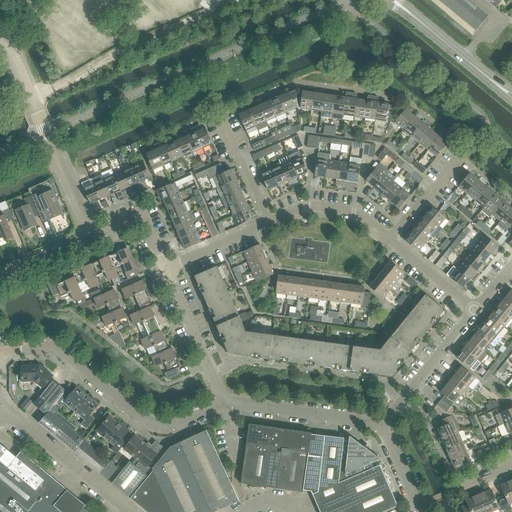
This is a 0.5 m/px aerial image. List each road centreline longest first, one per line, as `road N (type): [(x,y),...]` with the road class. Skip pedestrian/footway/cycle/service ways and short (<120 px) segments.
road 1 (residential): [(224,401),(157,428),(54,345),(0,348)]
road 2 (residential): [(89,233),(0,41)]
road 3 (unclassified): [(130,511),(0,407)]
road 4 (residential): [(381,424),(224,401)]
road 5 (residential): [(381,424),(474,308)]
road 6 (residential): [(224,401),(164,266)]
road 7 (residential): [(391,238),(358,210),(306,205),(268,220)]
road 8 (secondary): [(511,96),(409,15)]
